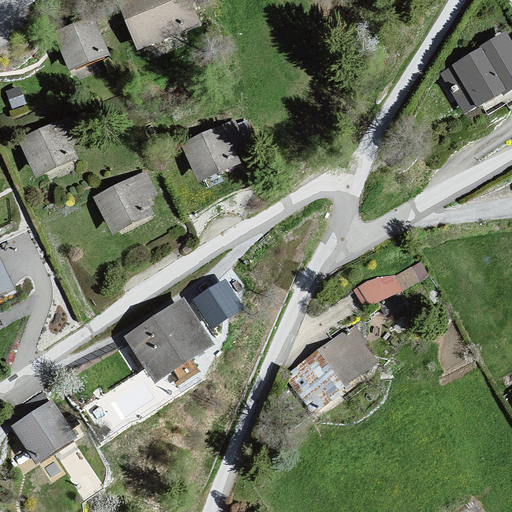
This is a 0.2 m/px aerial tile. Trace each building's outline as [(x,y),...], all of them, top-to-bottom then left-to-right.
[(189,0),(158,0),(122,15),(140,55),(201,27),(189,0)] [(95,30),(58,47),(75,80),(110,63),(95,30)] [(511,43),(444,79),(473,125),(511,106),(511,43)] [(70,121),(21,149),(42,189),(85,166),(70,121)] [(233,126),(183,149),(202,191),(254,169),(233,126)] [(147,179),(96,203),(120,242),(157,223),(150,207),(159,200),(147,179)] [(0,257),(0,292),(13,286),(0,257)] [(359,284),(366,301),(426,277),(420,260),(359,284)] [(225,279),(193,299),(212,328),(244,307),(225,279)] [(125,336),(155,383),(214,344),(184,298),(125,336)] [(353,323),(285,376),(314,413),(379,363),(365,344),(368,342),(353,323)] [(51,400),(12,426),(37,464),(77,438),(51,400)]
